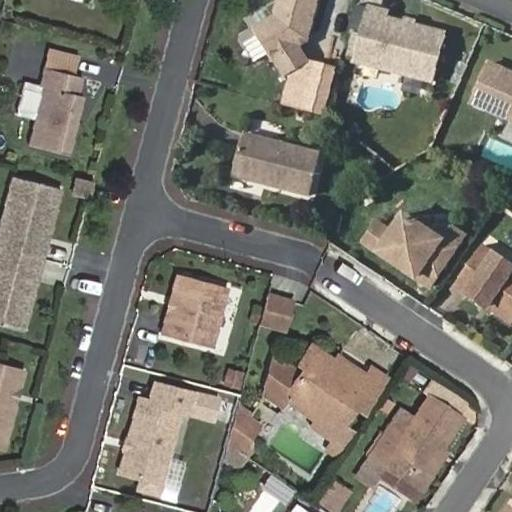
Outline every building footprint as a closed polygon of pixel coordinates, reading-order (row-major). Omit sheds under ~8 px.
[(280,0),(275,23),(251,38),(270,70),(274,68),(283,86),(309,72),(298,56),(303,51),(307,41),(309,41),(319,0),(280,0)] [(384,24),(366,20),(353,74),(429,93),(440,45),(382,30),(384,24)] [(511,81),(489,72),(471,112),(511,128),(511,81)] [(78,86),(39,76),(34,94),(40,96),(24,153),(65,163),(81,105),(74,104),(78,86)] [(318,164),(242,145),(232,187),(307,205),(318,164)] [(55,196),(8,184),(0,213),(0,331),(17,336),(55,196)] [(511,185),(502,198),(511,205),(511,185)] [(86,189),(72,186),(68,200),(82,204),(86,189)] [(511,205),(502,198),(499,203),(511,211),(511,205)] [(402,262),(398,266),(427,285),(462,235),(451,227),(429,230),(401,212),(388,229),(374,221),(361,241),(388,259),(391,254),(402,262)] [(480,301),(490,307),(511,322),(511,321),(511,265),(481,244),(451,288),(464,297),(468,293),(480,301)] [(388,259),(398,266),(402,262),(391,254),(388,259)] [(174,289),(178,290),(170,316),(166,315),(161,332),(211,346),(230,286),(180,272),(174,289)] [(281,332),(293,299),(261,288),(249,321),(281,332)] [(487,312),(490,307),(480,301),(477,305),(487,312)] [(300,367),(286,388),(319,410),(315,416),(310,425),(331,438),(325,447),(333,452),(348,430),(340,424),(352,405),(360,411),(383,376),(368,366),(363,372),(346,361),(341,369),(329,362),(332,359),(309,344),(296,364),(300,367)] [(335,353),(332,359),(329,362),(341,369),(346,361),(335,353)] [(0,447),(3,449),(24,371),(0,365),(0,447)] [(225,366),(220,384),(236,388),(241,370),(225,366)] [(213,396),(154,385),(150,403),(140,401),(125,476),(143,479),(162,483),(177,410),(209,416),(213,396)] [(319,410),(286,388),(282,395),(315,416),(319,410)] [(461,415),(428,394),(402,433),(389,424),(368,456),(382,465),(377,475),(408,494),(419,479),(461,415)] [(232,408),(218,462),(242,468),(256,414),(232,408)] [(445,451),(439,448),(414,487),(419,490),(445,451)] [(332,482),(317,505),(327,511),(337,511),(350,494),(332,482)]
